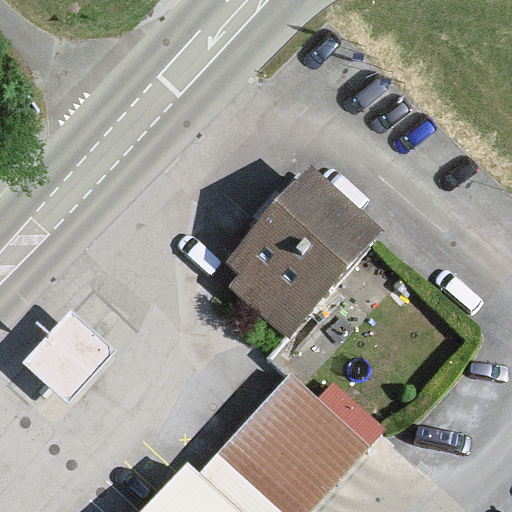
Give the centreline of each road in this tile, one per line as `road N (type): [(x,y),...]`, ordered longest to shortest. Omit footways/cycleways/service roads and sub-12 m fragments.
road 1 (primary): [(253,0),(125,137)]
road 2 (primary): [(125,137),(0,273)]
road 3 (residential): [(125,137),(0,5)]
